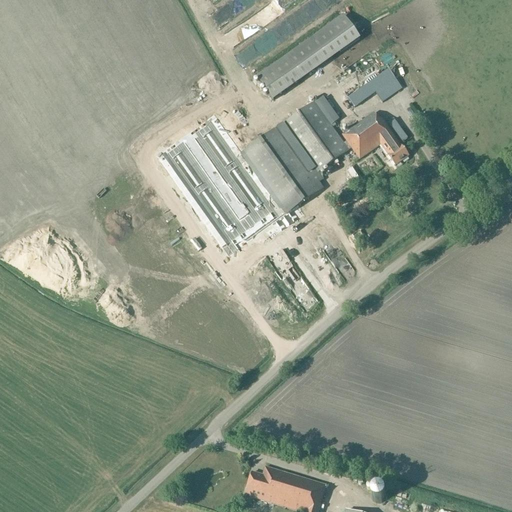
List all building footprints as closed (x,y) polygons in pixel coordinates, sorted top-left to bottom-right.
[(355,109),(376,94),(369,85),(349,100),(355,109)] [(395,105),(399,103),(401,101),(396,92),(389,96),(395,105)] [(335,124),(340,120),(324,98),(315,104),(333,129),(337,126),(335,124)] [(352,149),(347,143),(344,145),(333,129),(315,104),(314,103),(282,126),(306,157),(301,161),(278,129),(242,155),(285,214),(284,215),(286,217),(323,190),(319,184),(324,180),(319,173),(349,152),(349,151),(352,149)] [(380,121),(374,114),(343,136),(347,143),(352,149),(360,161),(380,146),(395,167),(409,157),(402,147),(401,148),(393,137),(394,136),(382,119),(380,121)] [(250,498),(261,501),(262,501),(296,511),(318,511),(327,487),(265,468),(262,476),(252,473),(246,495),(250,497),(250,498)]
